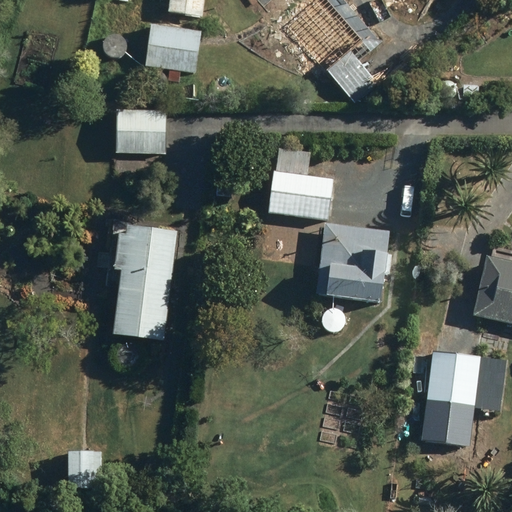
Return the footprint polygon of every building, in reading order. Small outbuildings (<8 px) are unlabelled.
[(167,0),(166,16),(199,19),(201,0),(167,0)] [(375,88),(356,66),(380,46),(355,17),(360,13),(353,5),(348,9),(340,0),(297,0),(273,21),(270,18),(265,22),(268,26),(265,28),(313,84),(325,74),(354,107),(375,88)] [(26,32),(37,34),(39,26),(28,23),(26,32)] [(144,71),(168,72),(167,82),(177,82),(177,73),(193,75),(196,34),(147,30),(144,71)] [(376,81),(379,84),(390,96),(407,81),(394,66),(376,81)] [(482,85),(482,100),(502,101),(502,86),(482,85)] [(477,89),(461,88),(460,100),(477,101),(477,89)] [(113,157),(164,158),(165,117),(114,116),(113,157)] [(304,179),(307,157),(277,153),(274,177),(272,177),(267,216),(325,224),(330,183),(304,179)] [(222,180),(222,193),(230,193),(230,180),(222,180)] [(322,299),(322,302),(376,309),(381,276),(386,277),(389,259),(383,259),(386,237),(324,228),(314,298),(322,299)] [(118,274),(111,339),(161,345),(174,237),(125,231),(123,240),(116,239),(112,274),(118,274)] [(511,253),(495,250),(493,262),(484,260),(471,320),(475,321),(474,327),(494,331),(495,326),(511,329),(511,253)] [(142,348),(118,348),(117,370),(141,371),(142,348)] [(411,358),(406,398),(426,400),(425,405),(472,410),(478,361),(432,355),(431,361),(411,358)] [(404,409),(403,426),(415,427),(416,410),(404,409)] [(99,453),(66,454),(67,492),(100,492),(99,453)]
